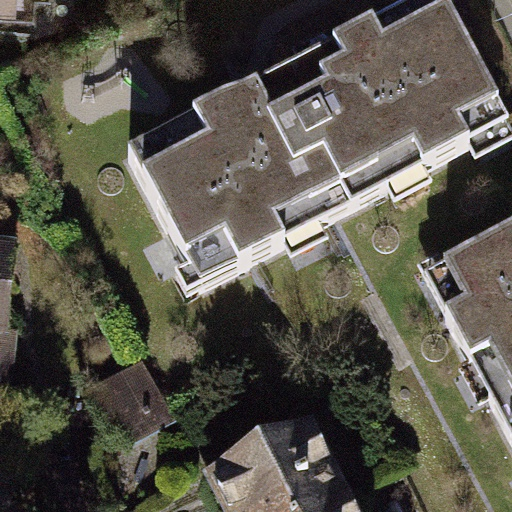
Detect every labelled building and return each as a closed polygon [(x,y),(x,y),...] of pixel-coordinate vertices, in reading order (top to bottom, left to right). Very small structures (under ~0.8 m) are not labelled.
[(0,0),(0,10),(8,11),(8,0),(0,0)] [(439,0),(430,0),(127,161),(198,293),(283,248),(277,235),(309,217),(316,230),(388,192),(382,181),(414,163),(421,176),(470,150),(460,131),(498,110),(439,0)] [(511,236),(442,274),(462,312),(443,322),(469,369),(480,363),(499,398),(489,403),(511,445),(511,236)] [(0,385),(10,386),(14,342),(22,249),(0,247),(0,385)] [(142,367),(85,395),(105,435),(118,429),(161,407),(142,367)] [(161,407),(118,429),(127,448),(171,426),(161,407)] [(333,511),(345,507),(309,436),(200,491),(210,511),(333,511)]
